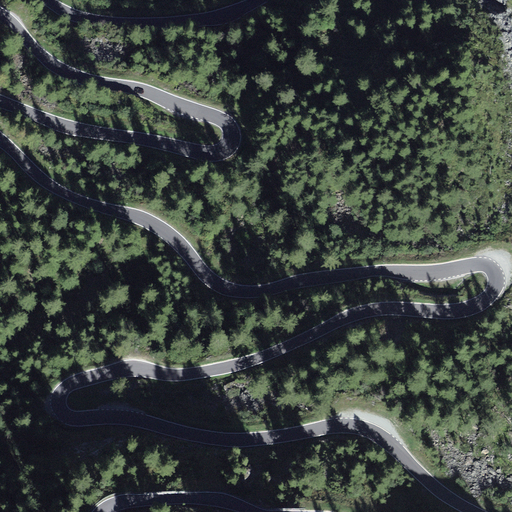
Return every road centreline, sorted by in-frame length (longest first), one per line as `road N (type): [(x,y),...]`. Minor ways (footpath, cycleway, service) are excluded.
road 1 (tertiary): [(474,511),(363,427),(226,439),(120,416),(73,417),(58,400),(68,384),(108,371),(179,374),(250,360),(365,310),(465,308),(493,290),(491,267),(388,269),(229,289),(169,233),(63,192),(0,138)]
road 2 (tertiary): [(0,100),(68,126),(202,152),(223,149),(232,134),(216,116),(61,69),(0,13)]
road 3 (tertiary): [(48,0),(74,15),(130,22),(212,16),(258,0)]
road 4 (tertiary): [(102,511),(127,500),(186,498),(256,511)]
